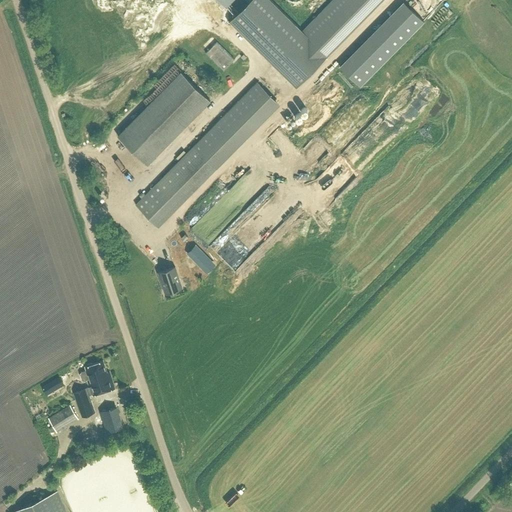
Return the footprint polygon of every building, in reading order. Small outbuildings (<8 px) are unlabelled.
[(338,0),(303,36),(265,0),(256,0),(230,26),(294,89),(381,0),(338,0)] [(217,41),(206,52),(223,70),(234,58),(217,41)] [(210,100),(180,71),(117,135),(147,164),(210,100)] [(363,119),(375,105),(364,96),(352,110),(363,119)] [(190,128),(197,136),(207,126),(200,119),(190,128)] [(330,143),(335,149),(342,142),(337,137),(330,143)] [(193,145),(135,204),(153,221),(211,162),(193,145)] [(297,170),(314,151),(309,146),(292,165),(297,170)] [(248,170),(195,227),(210,241),(244,204),(247,207),(262,191),(261,191),(266,186),(248,170)] [(222,256),(252,227),(244,219),(214,247),(222,256)] [(181,287),(174,266),(157,272),(164,293),(181,287)] [(106,374),(102,361),(85,367),(86,369),(81,371),(80,373),(82,379),(84,380),(87,379),(92,395),(114,388),(109,373),(106,374)] [(84,389),(75,392),(79,405),(88,402),(84,389)] [(78,418),(71,404),(48,417),(56,431),(78,418)] [(123,426),(117,406),(100,411),(106,431),(123,426)] [(125,476),(129,487),(137,483),(132,473),(125,476)] [(66,511),(57,492),(15,511),(66,511)]
